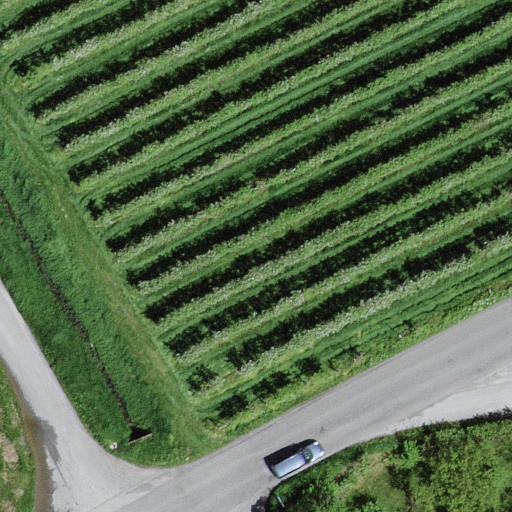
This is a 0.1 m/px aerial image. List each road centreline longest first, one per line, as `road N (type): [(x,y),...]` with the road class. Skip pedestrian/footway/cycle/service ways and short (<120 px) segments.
road 1 (unclassified): [(206,495),(511,329)]
road 2 (unclassified): [(0,319),(106,511)]
